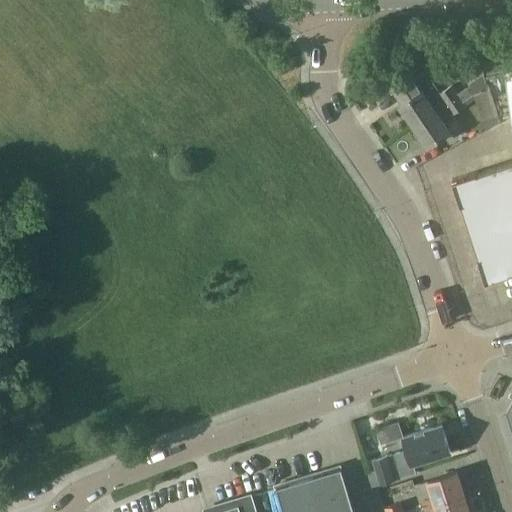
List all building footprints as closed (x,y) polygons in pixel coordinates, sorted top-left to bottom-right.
[(407,101),(400,105),(415,128),(462,100),(471,95),(466,87),(457,94),(451,85),(441,91),(434,80),(430,82),(422,70),(416,74),(415,73),(397,85),(407,101)] [(470,85),(466,87),(471,95),(473,93),(475,92),(487,88),(483,73),(468,82),(470,85)] [(475,93),(474,94),(476,101),(482,119),(495,116),(487,91),(475,93)] [(467,106),(462,100),(415,128),(427,146),(449,131),(442,120),(451,113),(452,115),(467,106)] [(489,280),(511,272),(511,159),(452,179),(477,257),(481,257),(489,280)] [(414,463),(449,452),(441,425),(424,430),(403,436),(407,450),(371,460),(374,470),(368,471),(372,484),(416,471),(414,463)] [(283,511),(354,511),(341,467),(276,486),(283,511)] [(424,506),(463,494),(455,472),(427,480),(432,496),(422,499),(424,506)] [(437,511),(468,511),(463,494),(424,506),(426,511),(436,509),(437,511)] [(387,511),(404,511),(401,501),(386,506),(387,511)]
